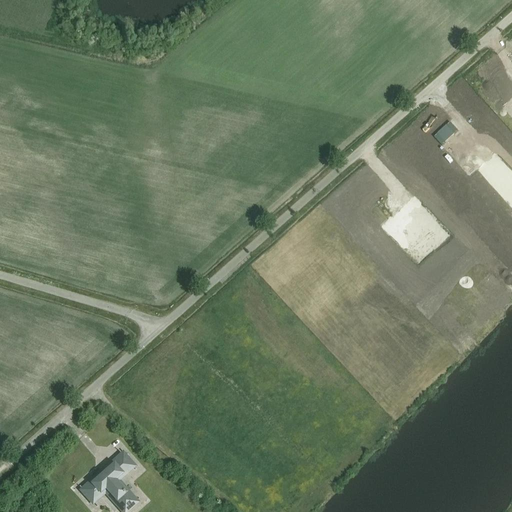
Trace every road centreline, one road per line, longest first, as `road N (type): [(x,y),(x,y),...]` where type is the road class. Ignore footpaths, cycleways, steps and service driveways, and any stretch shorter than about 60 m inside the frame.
road 1 (residential): [(157,329),(511,15)]
road 2 (residential): [(6,465),(157,329)]
road 3 (unclassified): [(157,329),(0,275)]
